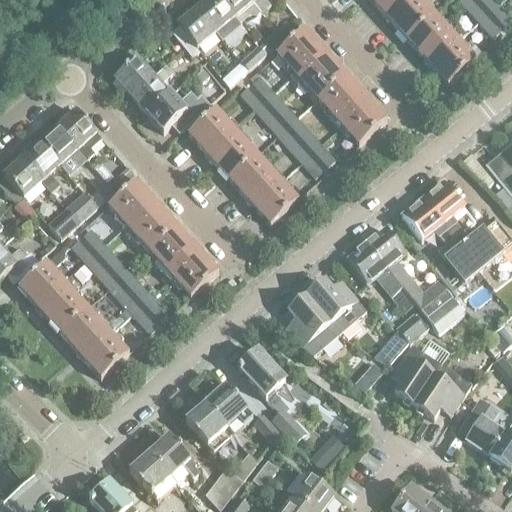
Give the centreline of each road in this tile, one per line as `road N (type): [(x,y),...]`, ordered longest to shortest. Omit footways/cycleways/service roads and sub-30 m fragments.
road 1 (tertiary): [(74,459),(511,91)]
road 2 (residential): [(67,79),(241,269),(410,123)]
road 3 (residential): [(410,123),(305,0)]
road 4 (residential): [(410,123),(511,41)]
road 5 (residential): [(67,79),(164,0)]
